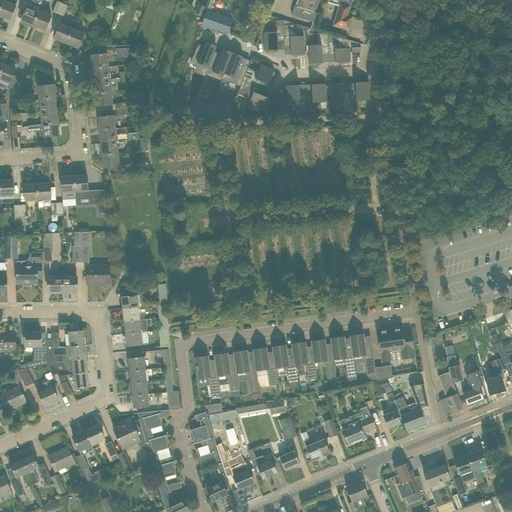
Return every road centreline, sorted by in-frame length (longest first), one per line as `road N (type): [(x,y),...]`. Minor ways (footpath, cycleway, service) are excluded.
road 1 (residential): [(415,311),(182,346),(187,406),(174,427),(203,511)]
road 2 (residential): [(0,445),(105,391),(92,314),(0,312)]
road 3 (residential): [(0,159),(65,155),(78,146),(69,69),(0,39)]
road 4 (residential): [(253,511),(370,463)]
road 5 (residential): [(437,434),(415,311)]
